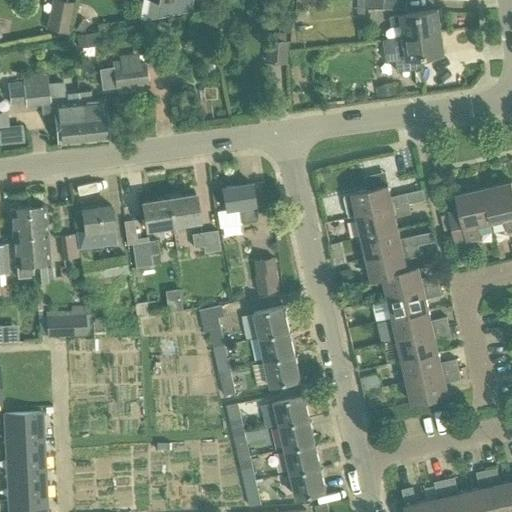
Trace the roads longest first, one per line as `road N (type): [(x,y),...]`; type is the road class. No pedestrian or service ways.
road 1 (residential): [(357,461),(287,136)]
road 2 (residential): [(0,175),(287,136)]
road 3 (residential): [(511,107),(287,136)]
road 4 (residential): [(66,511),(62,345)]
road 5 (residential): [(357,461),(511,425)]
road 6 (residential): [(484,393),(469,299),(487,282),(511,276)]
